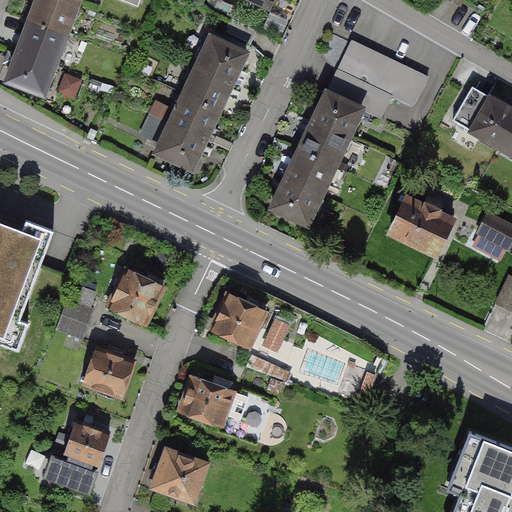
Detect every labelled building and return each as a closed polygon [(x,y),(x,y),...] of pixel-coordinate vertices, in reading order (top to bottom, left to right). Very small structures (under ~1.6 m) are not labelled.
[(77,0),(31,0),(26,14),(72,31),(83,2),(77,0)] [(26,14),(14,43),(60,61),(72,31),(26,14)] [(237,77),(251,47),(210,28),(196,59),(237,77)] [(14,43),(3,72),(48,90),(60,61),(14,43)] [(357,43),(341,76),(418,111),(433,79),(357,43)] [(223,107),(237,77),(196,59),(182,89),(223,107)] [(210,137),(223,107),(182,89),(169,119),(210,137)] [(511,122),(511,112),(478,93),(456,132),(494,154),(511,122)] [(321,94),(302,133),(345,154),(364,115),(321,94)] [(196,167),(210,137),(169,119),(155,148),(196,167)] [(511,122),(494,154),(511,163),(511,122)] [(302,133),(283,172),(326,193),(345,154),(302,133)] [(283,172),(264,211),(308,232),(326,193),(283,172)] [(457,220),(403,193),(381,235),(436,263),(457,220)] [(0,344),(1,345),(44,228),(0,211),(0,344)] [(511,221),(491,212),(476,243),(506,257),(511,245),(511,221)] [(167,284),(120,263),(100,306),(148,327),(167,284)] [(511,309),(511,272),(511,273),(499,303),(511,309)] [(248,350),(271,304),(237,288),(215,334),(248,350)] [(95,307),(68,299),(58,330),(85,339),(95,307)] [(124,401),(140,360),(93,342),(78,384),(124,401)] [(234,385),(195,372),(180,416),(219,429),(234,385)] [(511,511),(511,433),(469,417),(446,478),(461,483),(450,511),(511,511)] [(99,464),(110,432),(74,420),(63,452),(99,464)] [(213,459),(166,442),(149,489),(195,506),(213,459)] [(52,453),(44,475),(90,491),(98,470),(52,453)]
